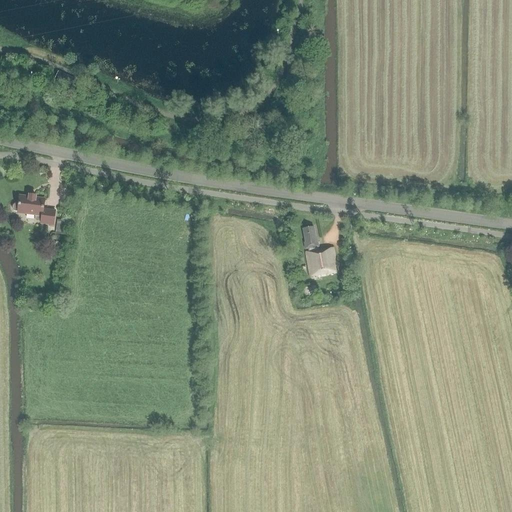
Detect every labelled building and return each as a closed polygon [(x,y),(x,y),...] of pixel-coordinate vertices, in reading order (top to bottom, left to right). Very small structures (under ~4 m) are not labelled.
[(72,88),(76,79),(58,72),(54,81),(69,87),(72,88)] [(73,103),(76,95),(74,93),(68,91),(64,99),(73,103)] [(16,213),(35,216),(35,220),(36,221),(40,222),(39,224),(52,226),(54,211),(42,210),(43,199),(35,198),(35,196),(28,195),(28,197),(19,196),(18,204),(16,203),(13,204),(12,205),(11,207),(11,209),(12,210),(14,211),(16,211),(16,213)] [(69,221),(57,220),(55,235),(67,236),(69,221)] [(305,252),(310,277),(327,274),(327,275),(338,273),(333,248),(324,250),(323,249),(318,250),(317,247),(318,247),(317,238),(315,238),(313,227),(302,229),(305,243),(304,243),(305,249),(308,249),(308,252),(305,252)]
